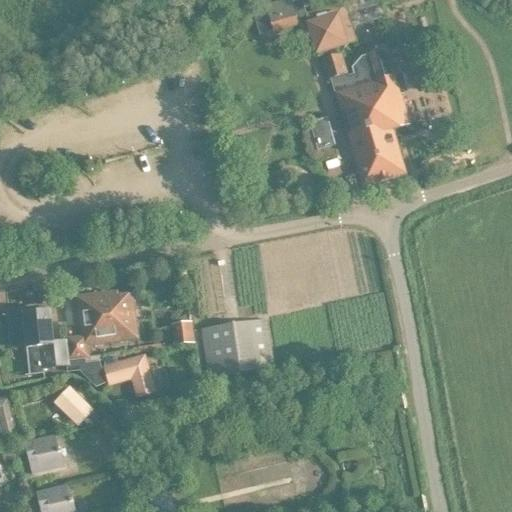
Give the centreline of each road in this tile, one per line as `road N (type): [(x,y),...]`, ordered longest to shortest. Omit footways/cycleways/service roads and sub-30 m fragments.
road 1 (unclassified): [(0,279),(377,208)]
road 2 (unclassified): [(377,208),(443,511)]
road 3 (unknown): [(0,75),(201,34),(221,0)]
road 4 (unclassified): [(511,165),(377,208)]
